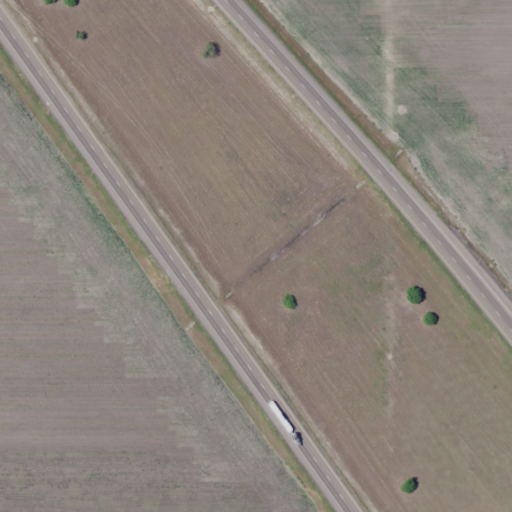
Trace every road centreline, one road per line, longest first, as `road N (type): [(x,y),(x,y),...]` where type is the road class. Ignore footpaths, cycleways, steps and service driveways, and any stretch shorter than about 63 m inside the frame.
road 1 (trunk): [(0,19),(352,511)]
road 2 (trunk): [(511,333),(224,0)]
